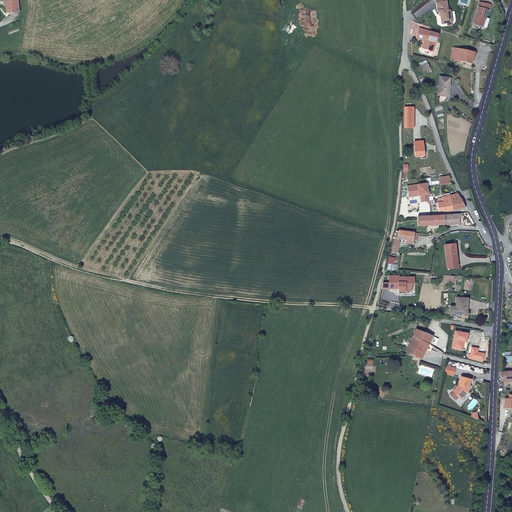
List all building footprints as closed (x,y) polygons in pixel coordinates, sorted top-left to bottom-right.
[(20,13),(18,0),(5,0),(7,14),(20,13)] [(447,28),(452,27),(452,23),(449,21),(451,18),(451,14),(448,12),(447,2),(445,0),(433,0),(436,4),(438,14),(439,17),(441,17),(442,25),(446,24),(447,28)] [(485,5),(479,3),(472,25),(482,29),(487,12),(483,11),(485,5)] [(419,42),(427,44),(430,45),(427,52),(436,55),(441,37),(422,32),(419,42)] [(474,54),(457,49),(453,59),(471,64),(474,54)] [(455,79),(443,78),(441,97),(452,98),(455,79)] [(415,130),(416,110),(407,109),(406,130),(415,130)] [(427,144),(418,144),(417,157),(425,158),(427,144)] [(440,180),(439,189),(448,189),(448,181),(440,180)] [(422,204),(430,204),(429,185),(408,187),(409,198),(421,198),(422,204)] [(451,214),(464,212),(458,198),(448,201),(451,214)] [(439,216),(451,214),(448,201),(444,202),(444,206),(439,206),(439,216)] [(414,220),(415,229),(428,227),(427,220),(414,220)] [(393,231),(389,250),(395,251),(395,244),(397,240),(401,241),(408,243),(409,239),(410,235),(396,231),(393,231)] [(445,270),(455,268),(451,245),(441,247),(445,270)] [(411,279),(388,277),(387,289),(396,289),(396,292),(409,292),(409,285),(411,285),(411,279)] [(446,308),(446,315),(459,317),(463,317),(466,301),(454,299),(453,309),(446,308)] [(446,336),(447,329),(440,327),(438,334),(446,336)] [(412,331),(408,343),(416,346),(417,343),(421,334),(412,331)] [(434,339),(444,343),(446,336),(438,334),(436,333),(434,339)] [(417,343),(426,347),(430,337),(421,334),(417,343)] [(446,336),(444,343),(452,345),(453,338),(446,336)] [(408,343),(405,354),(413,357),(416,346),(408,343)] [(416,346),(413,357),(422,359),(426,347),(417,343),(416,346)] [(445,370),(443,377),(452,380),(453,372),(445,370)] [(511,382),(510,376),(495,379),(498,390),(511,387),(511,382)] [(450,397),(455,403),(465,393),(466,394),(469,385),(458,381),(455,393),(450,397)] [(458,405),(459,405),(466,398),(466,394),(465,393),(455,403),(458,405)]
